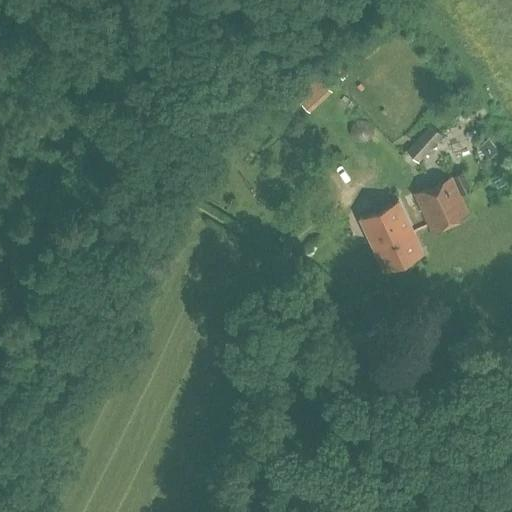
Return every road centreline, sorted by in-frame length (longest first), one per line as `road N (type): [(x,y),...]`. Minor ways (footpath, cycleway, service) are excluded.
road 1 (track): [(208,511),(266,269),(310,231)]
road 2 (track): [(0,443),(138,172)]
road 3 (track): [(305,0),(170,123)]
